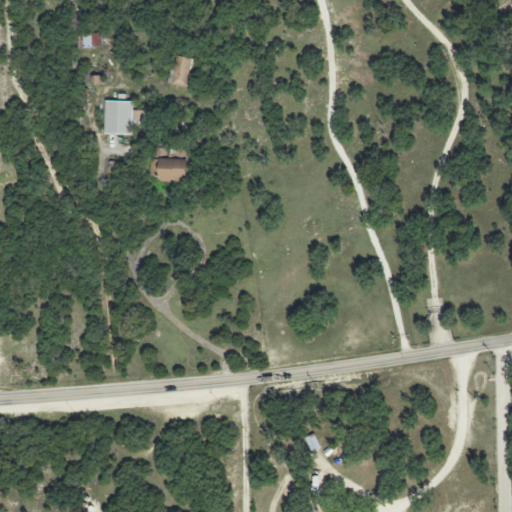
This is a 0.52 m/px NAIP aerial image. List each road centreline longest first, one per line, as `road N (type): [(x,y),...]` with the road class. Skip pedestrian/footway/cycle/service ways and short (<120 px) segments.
road 1 (tertiary): [(511,343),(243,381),(0,399)]
road 2 (residential): [(505,511),(503,345)]
